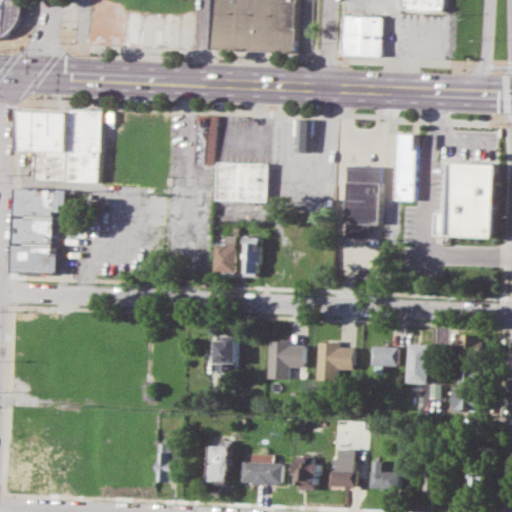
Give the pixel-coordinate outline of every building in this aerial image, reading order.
[(0,0),(24,0),(24,12),(20,25),(10,36),(0,37),(0,0)] [(89,0),(88,43),(195,48),(197,4),(182,4),(182,0),(144,0),(144,2),(127,2),(127,0),(89,0)] [(215,0),(214,49),(300,52),(302,0),(215,0)] [(408,0),(408,11),(450,12),(450,0),(408,0)] [(348,14),(347,49),(351,53),(387,56),(388,16),(348,14)] [(21,110),(20,151),(38,151),(37,179),(102,181),(104,112),(21,110)] [(199,163),(216,164),(220,116),(202,115),(199,163)] [(300,151),(315,152),(317,119),(301,118),(300,151)] [(402,133),(400,199),(420,199),(422,133),(402,133)] [(221,198),(271,201),(274,164),(223,161),(221,198)] [(454,162),(501,163),(498,237),(440,234),(441,211),(452,211),(454,162)] [(353,165),(350,238),(374,238),(375,224),(385,224),(387,166),(353,165)] [(16,271),(61,273),(64,188),(19,187),(16,271)] [(220,243),(232,243),(232,234),(242,234),(240,275),(226,274),(226,270),(219,270),(220,243)] [(249,236),(265,237),(264,262),(260,262),(260,272),(248,271),(249,236)] [(458,332),(484,333),(483,354),(457,352),(458,332)] [(220,338),(229,338),(229,334),(241,334),(240,361),(235,361),(235,369),(225,369),(225,361),(219,361),(220,338)] [(273,336),(294,337),(294,343),(308,344),(307,366),(293,365),(292,378),(271,377),(273,336)] [(320,339),(343,340),(343,345),(358,346),(357,368),(343,367),(342,378),(319,378),(320,339)] [(414,341),(436,342),(434,381),(413,380),(414,341)] [(376,344),(402,344),(401,364),(386,363),(386,372),(378,371),(378,363),(375,363),(376,344)] [(458,359),(485,361),(483,381),(456,380),(458,359)] [(146,380),(156,380),(155,398),(145,398),(146,380)] [(455,389),(462,389),(462,385),(479,386),(479,392),(486,393),(485,409),(454,407),(455,389)] [(426,396),(438,397),(437,411),(426,410),(426,396)] [(12,403),(94,406),(91,489),(43,488),(43,474),(54,475),(55,440),(11,438),(12,403)] [(214,444),(224,444),(224,437),(234,438),(232,482),(225,482),(224,488),(212,487),(214,444)] [(160,440),(175,441),(173,479),(159,479),(160,440)] [(254,451),(277,452),(276,461),(286,461),(285,482),(243,480),(244,459),(254,460),(254,451)] [(302,454),(317,455),(317,462),(324,462),(324,474),(320,474),(320,488),(301,487),(302,472),(298,472),(298,461),(302,461),(302,454)] [(376,458),(385,458),(385,470),(402,470),(402,486),(375,485),(376,458)] [(430,459),(444,459),(442,494),(429,494),(430,459)] [(477,459),(491,460),(490,494),(475,493),(477,459)] [(334,465),(360,466),(360,484),(333,483),(334,465)]
